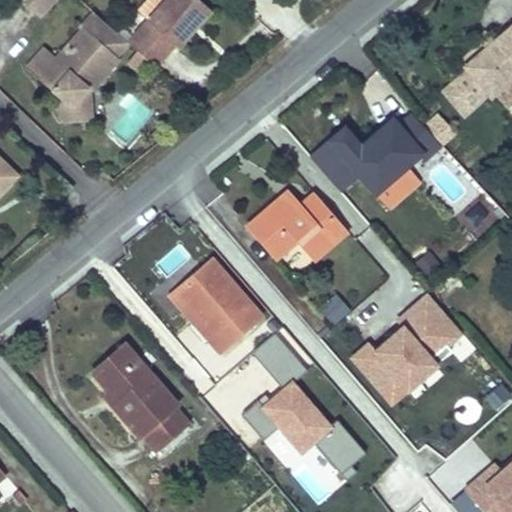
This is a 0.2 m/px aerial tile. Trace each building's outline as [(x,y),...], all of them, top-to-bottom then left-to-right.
[(29,0),(41,10),(51,0),(29,0)] [(211,6),(204,0),(162,0),(148,16),(129,38),(130,39),(139,47),(152,58),(156,62),(175,41),(178,43),(194,26),(197,22),(211,6)] [(40,73),(61,91),(74,103),(89,85),(85,82),(90,76),(97,83),(119,57),(117,55),(130,39),(129,38),(95,8),(80,25),(82,26),(40,73)] [(465,70),(442,91),(461,113),(485,93),(489,97),(493,93),(510,79),(511,76),(511,24),(493,41),(484,48),(463,67),(465,70)] [(479,43),(484,48),(493,41),(488,35),(479,43)] [(152,58),(139,47),(131,57),(144,68),(152,58)] [(74,103),(61,91),(62,117),(95,116),(93,86),(97,83),(90,76),(85,82),(89,85),(74,103)] [(504,105),(511,97),(511,81),(510,79),(493,93),(504,105)] [(393,119),(362,144),(368,151),(399,125),(393,119)] [(440,120),(429,129),(438,139),(441,142),(451,133),(440,120)] [(368,151),(362,144),(346,158),(375,193),(378,191),(408,165),(422,153),(399,125),(368,151)] [(0,192),(17,174),(0,157),(0,192)] [(408,165),(378,191),(390,205),(421,179),(408,165)] [(285,192),(280,196),(292,211),(298,206),(285,192)] [(292,211),(280,196),(246,226),(273,258),(295,239),(312,258),(343,232),(311,194),(298,206),(292,211)] [(441,262),(428,249),(417,260),(429,273),(441,262)] [(209,259),(173,290),(196,317),(199,314),(212,331),(205,338),(218,354),(260,318),(209,259)] [(173,290),(167,294),(205,338),(212,331),(199,314),(196,317),(173,290)] [(351,309),(335,291),(321,305),(336,322),(351,309)] [(402,322),(374,346),(369,339),(351,354),(394,404),(411,389),(409,386),(439,361),(452,349),(448,344),(460,333),(430,298),(426,293),(398,317),(402,322)] [(254,352),(282,386),(261,402),(302,452),(316,440),(341,471),(346,477),(355,470),(350,464),(359,456),(365,451),(336,417),(330,422),(295,379),(307,369),(277,333),(265,343),(254,352)] [(91,372),(109,392),(117,402),(111,406),(137,437),(140,436),(153,451),(187,422),(174,408),(175,405),(123,345),(91,372)] [(109,392),(104,397),(111,406),(117,402),(109,392)] [(278,429),(265,438),(280,458),(293,448),(278,429)] [(511,461),(500,471),(485,484),(478,477),(465,488),(485,511),(510,511),(511,510),(511,461)] [(485,484),(500,471),(494,464),(478,477),(485,484)]
